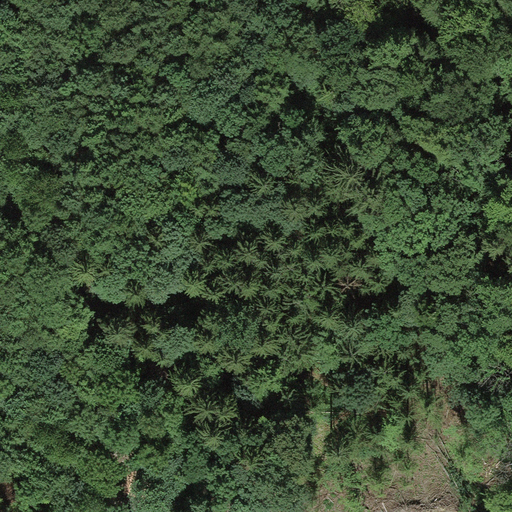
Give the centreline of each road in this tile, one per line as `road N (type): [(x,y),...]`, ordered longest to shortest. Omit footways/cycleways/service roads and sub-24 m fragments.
road 1 (track): [(0,217),(22,229),(102,334),(194,409),(210,436),(218,477),(204,511)]
road 2 (track): [(104,511),(48,463),(0,439)]
